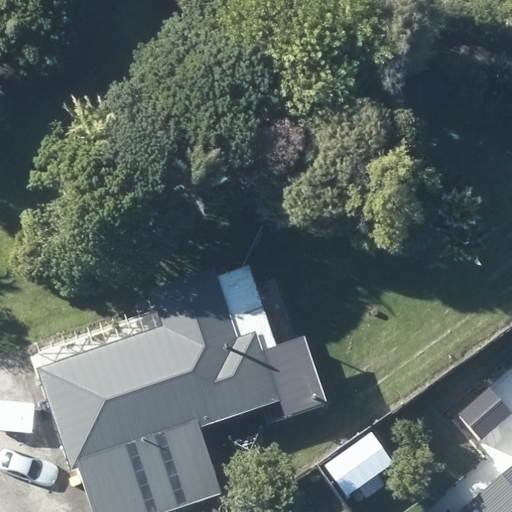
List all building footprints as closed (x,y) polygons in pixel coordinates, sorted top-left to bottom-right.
[(270,357),(245,292),(237,269),(141,305),(145,318),(27,362),(33,377),(22,379),(57,476),(67,472),(80,511),(175,511),(214,497),(192,436),(267,408),(263,400),(251,364),(270,357)] [(401,379),(437,355),(421,331),(384,355),(401,379)] [(337,378),(355,408),(385,391),(368,361),(337,378)] [(484,449),(511,424),(511,419),(485,386),(453,414),(484,449)] [(511,511),(511,461),(456,509),(459,511),(511,511)]
